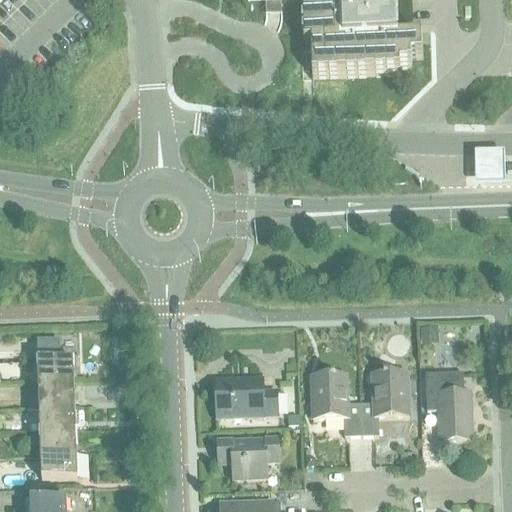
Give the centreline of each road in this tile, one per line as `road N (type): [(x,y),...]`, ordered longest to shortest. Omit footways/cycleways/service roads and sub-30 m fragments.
road 1 (residential): [(157,118),(511,143)]
road 2 (secondary): [(199,221),(511,206)]
road 3 (tertiary): [(175,511),(164,253)]
road 4 (residential): [(308,497),(511,487)]
road 5 (secondary): [(127,211),(0,189)]
